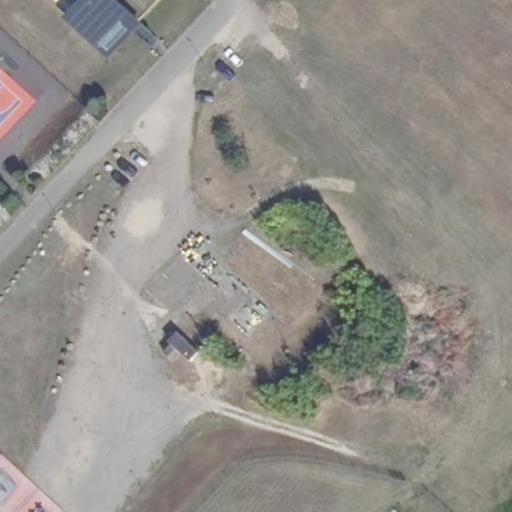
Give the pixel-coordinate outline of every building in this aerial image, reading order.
[(116,0),(72,0),(61,12),(107,56),(139,21),(116,0)] [(116,0),(139,21),(158,0),(116,0)] [(198,351),(175,330),(166,340),(170,343),(180,353),(189,361),(198,351)] [(180,353),(170,343),(162,351),(172,361),(180,353)] [(0,511),(64,511),(1,454),(0,454),(0,511)]
